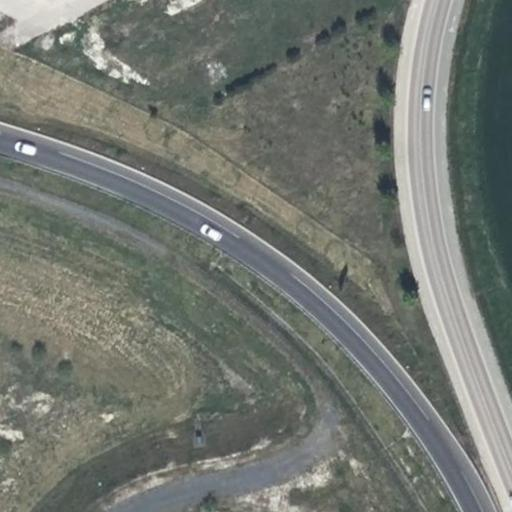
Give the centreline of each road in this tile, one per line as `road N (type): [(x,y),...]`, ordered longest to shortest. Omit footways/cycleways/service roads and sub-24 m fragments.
road 1 (motorway): [(482,511),(428,422),(335,318),(233,243),(121,180),(0,138)]
road 2 (tertiary): [(511,482),(464,359),(427,229),(417,142),(425,42),(439,0)]
